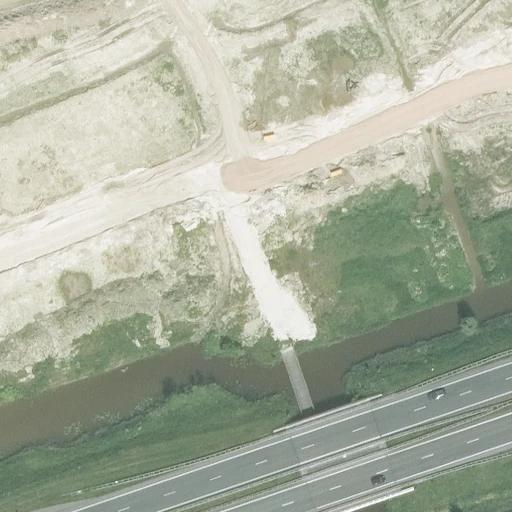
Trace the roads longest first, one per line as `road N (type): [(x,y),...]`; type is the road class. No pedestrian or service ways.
road 1 (trunk): [(511,377),(118,511)]
road 2 (track): [(251,164),(325,148),(511,77)]
road 3 (trunk): [(268,511),(511,428)]
